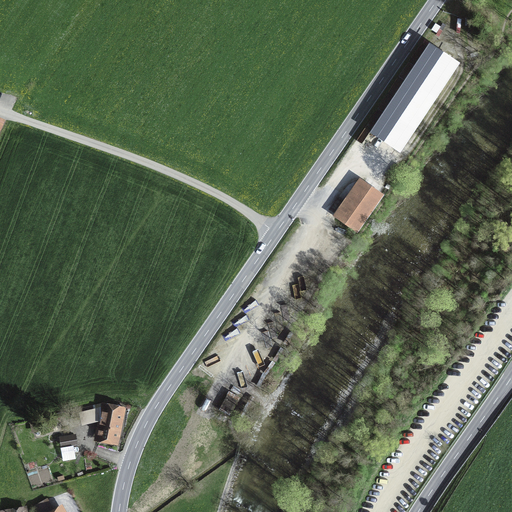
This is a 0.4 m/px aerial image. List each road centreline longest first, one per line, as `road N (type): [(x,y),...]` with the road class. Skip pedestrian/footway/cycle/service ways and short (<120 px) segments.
road 1 (tertiary): [(436,0),(146,421),(118,511)]
road 2 (track): [(373,147),(313,209),(174,471),(133,511)]
road 3 (track): [(0,112),(137,158),(273,232)]
road 4 (tertiary): [(417,511),(511,376)]
